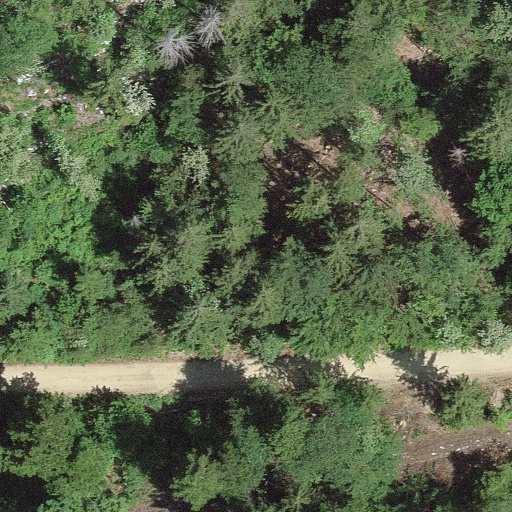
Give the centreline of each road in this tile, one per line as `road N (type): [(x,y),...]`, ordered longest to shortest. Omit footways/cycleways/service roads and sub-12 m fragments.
road 1 (track): [(0,383),(511,359)]
road 2 (track): [(511,434),(189,511)]
